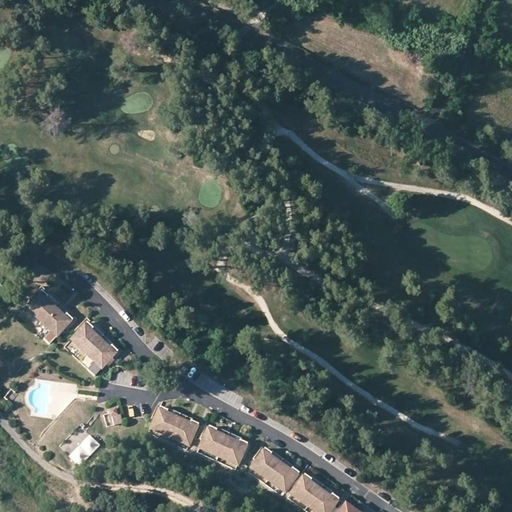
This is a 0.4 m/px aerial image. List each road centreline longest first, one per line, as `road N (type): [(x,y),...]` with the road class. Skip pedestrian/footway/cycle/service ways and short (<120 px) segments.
road 1 (tertiary): [(162,0),(272,44),(511,178)]
road 2 (track): [(284,260),(241,251),(222,265),(281,336),(415,425),(456,443)]
road 3 (track): [(285,134),(348,175),(458,195),(511,220)]
road 4 (track): [(427,130),(438,110),(438,77),(462,59),(490,0)]
